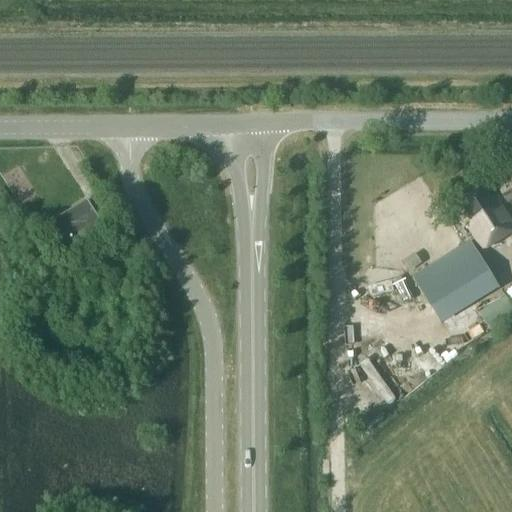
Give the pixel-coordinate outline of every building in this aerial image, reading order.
[(471,223),(467,225),(480,245),(484,250),(511,232),(511,225),(499,205),(495,208),(483,189),(459,204),(471,223)] [(105,227),(88,200),(54,222),(71,249),(105,227)] [(467,240),(413,274),(438,315),(492,281),(467,240)] [(506,297),(495,279),(438,316),(449,334),(506,297)] [(360,443),(381,423),(373,416),(353,436),(360,443)]
